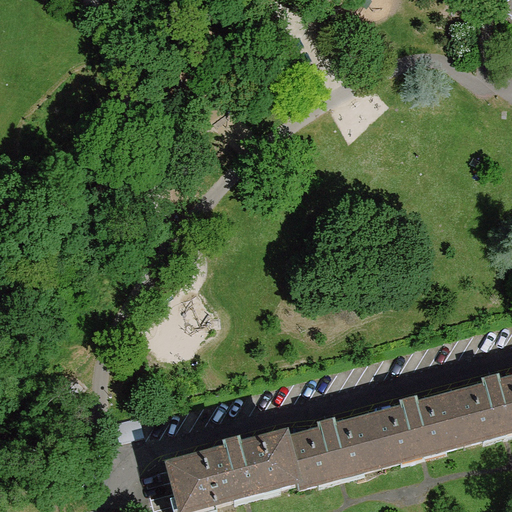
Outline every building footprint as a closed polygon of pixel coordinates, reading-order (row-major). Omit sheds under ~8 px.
[(511,0),(503,11),(511,18),(511,0)] [(511,383),(500,387),(497,378),(483,382),(486,391),(452,400),(465,447),(483,443),(482,439),(511,430),(511,383)] [(465,447),(452,400),(419,409),(416,400),(402,403),(404,413),(370,422),(384,469),(402,464),(401,461),(446,448),(447,452),(465,447)] [(384,469),(370,422),(336,431),(334,421),(320,425),(322,435),(287,444),(299,486),(300,491),(320,486),(319,482),(364,470),(365,474),(384,469)] [(299,486),(287,444),(286,439),(242,451),(239,442),(225,446),(228,455),(170,470),(181,511),(203,511),(235,504),(234,500),(280,487),(281,491),(299,486)]
